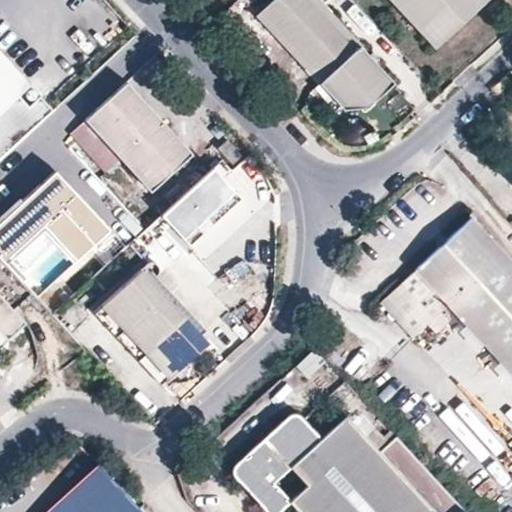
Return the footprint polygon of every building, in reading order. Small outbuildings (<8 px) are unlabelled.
[(297,81),(344,37),(309,0),(279,0),(250,30),(297,81)] [(387,0),(437,49),(487,0),(387,0)] [(392,87),(344,37),(297,81),(335,121),(360,119),(392,87)] [(0,47),(0,112),(32,83),(0,47)] [(139,135),(160,115),(130,82),(88,119),(118,151),(127,143),(134,151),(124,158),(153,189),(193,152),(172,128),(166,134),(159,126),(145,140),(139,135)] [(172,128),(160,115),(139,135),(145,140),(159,126),(166,134),(172,128)] [(240,153),(225,137),(216,146),(231,161),(240,153)] [(127,143),(118,151),(124,158),(134,151),(127,143)] [(237,192),(207,160),(156,208),(186,240),(237,192)] [(0,203),(0,231),(26,209),(67,256),(103,225),(48,162),(0,203)] [(511,376),(511,271),(469,226),(417,277),(511,376)] [(140,256),(96,297),(163,371),(203,335),(146,274),(152,269),(154,264),(153,259),(148,255),(144,255),(142,255),(140,256)] [(0,257),(0,345),(2,347),(3,348),(10,341),(0,330),(0,324),(16,311),(34,294),(0,257)] [(420,312),(400,292),(380,310),(401,331),(420,312)] [(163,371),(96,297),(93,314),(160,388),(163,371)] [(0,330),(10,341),(28,325),(16,311),(0,324),(0,330)] [(307,344),(294,360),(309,372),(322,356),(307,344)] [(236,465),(235,473),(267,510),(279,511),(290,501),(301,511),(466,511),(398,439),(381,453),(349,415),(322,439),(301,416),(289,416),(236,465)] [(141,511),(98,466),(49,511),(141,511)]
